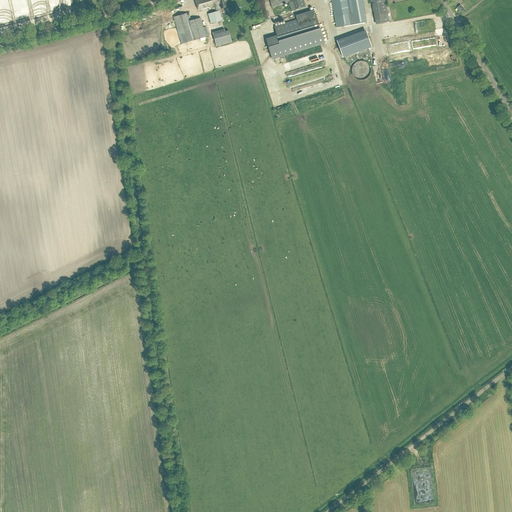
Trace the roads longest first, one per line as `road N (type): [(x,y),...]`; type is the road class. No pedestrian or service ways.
road 1 (unclassified): [(327,511),(511,367)]
road 2 (unclassified): [(0,45),(107,16),(136,0)]
road 3 (unclassified): [(511,112),(439,0)]
